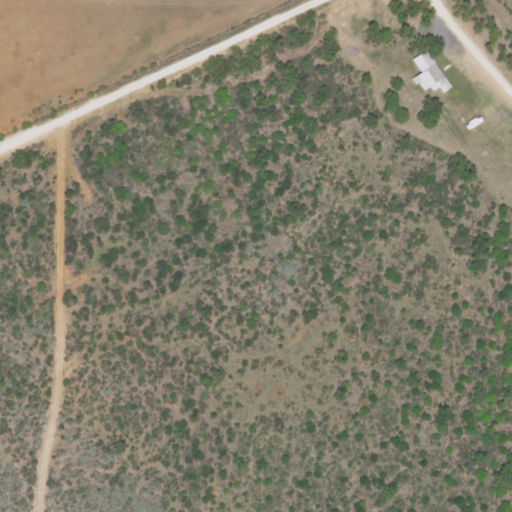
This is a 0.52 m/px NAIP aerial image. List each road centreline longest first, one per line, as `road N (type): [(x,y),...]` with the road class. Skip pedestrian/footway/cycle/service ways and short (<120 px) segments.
road 1 (residential): [(511,89),(417,0),(228,45),(0,148)]
road 2 (residential): [(41,511),(63,387),(66,119)]
